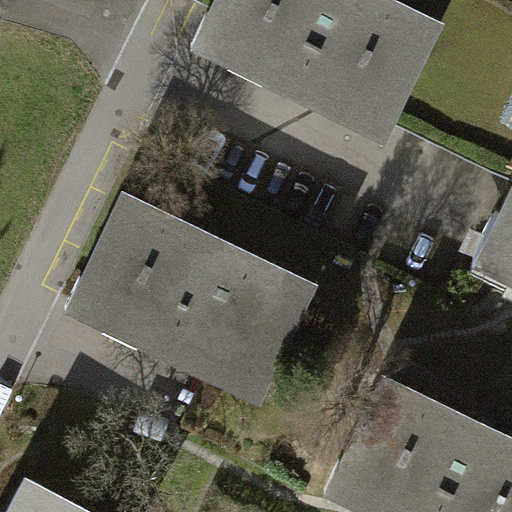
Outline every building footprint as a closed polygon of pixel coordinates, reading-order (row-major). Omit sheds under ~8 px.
[(450,17),(413,0),(220,0),(198,46),(390,139),(450,17)] [(318,280),(127,189),(70,309),(260,400),(318,280)] [(511,219),(487,271),(511,283),(511,219)] [(511,511),(511,434),(386,375),(330,492),(372,511),(511,511)] [(91,511),(35,481),(18,511),(91,511)]
